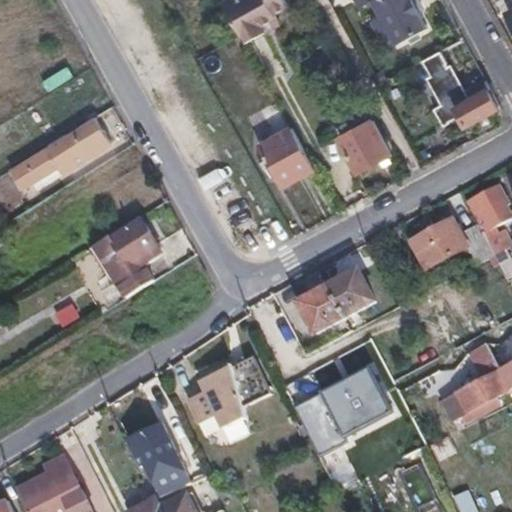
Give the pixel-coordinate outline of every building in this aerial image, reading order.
[(150,0),(103,0),(135,55),(170,35),(150,0)] [(284,0),(230,0),(222,4),(247,47),(267,35),(267,34),(264,27),(277,20),(275,16),(289,8),(284,0)] [(357,0),(361,8),(375,1),(382,16),(373,20),(382,36),(390,31),(398,46),(428,30),(420,16),(421,15),(413,0),(412,0),(411,0),(357,0)] [(264,27),(267,34),(280,26),(277,20),(264,27)] [(195,47),(209,39),(203,28),(189,35),(195,47)] [(486,91),(491,89),(486,80),(462,92),(442,53),(424,63),(430,74),(424,78),(440,110),(433,114),(439,126),(461,114),(467,125),(496,110),(486,91)] [(265,143),(288,126),(269,101),(246,119),(265,143)] [(323,113),(338,140),(342,138),(361,171),(391,155),(372,122),(354,131),(340,105),(323,113)] [(113,144),(96,117),(13,170),(24,188),(61,165),(66,173),(113,144)] [(281,188),(315,169),(303,147),(293,129),(258,148),(281,188)] [(73,184),(120,154),(113,144),(66,173),(73,184)] [(511,213),(497,186),(467,202),(480,226),(483,232),(511,215),(511,213)] [(161,248),(143,220),(113,239),(111,237),(94,247),(127,299),(155,281),(142,260),(161,248)] [(467,248),(461,236),(453,221),(414,242),(428,269),(467,248)] [(477,266),(496,256),(483,232),(480,226),(461,236),(467,248),(477,266)] [(361,274),(332,289),(348,318),(376,303),(361,274)] [(348,318),(332,289),(302,305),(317,335),(348,318)] [(74,303),(55,313),(63,328),(82,318),(74,303)] [(487,343),(473,350),(487,378),(457,393),(466,411),(510,389),(500,370),(487,343)] [(254,357),(199,383),(204,392),(188,400),(199,423),(215,416),(221,428),(245,417),(245,407),(272,394),(254,357)] [(510,389),(511,393),(511,364),(500,370),(510,389)] [(401,395),(329,432),(340,455),(349,473),(421,436),(401,395)] [(153,408),(121,420),(127,435),(159,423),(153,408)] [(193,485),(184,467),(164,426),(131,442),(144,468),(147,467),(148,467),(163,499),(167,497),(167,498),(193,485)] [(329,432),(311,442),(328,478),(336,474),(330,461),(340,455),(329,432)] [(70,511),(93,511),(64,457),(47,466),(70,511)] [(28,511),(70,511),(47,466),(46,467),(50,474),(18,491),(28,511)] [(479,511),(472,490),(455,496),(460,511),(479,511)] [(146,505),(132,511),(197,511),(188,494),(162,508),(157,499),(146,505)] [(130,511),(132,511),(146,505),(142,496),(126,504),(130,511)] [(0,511),(13,511),(9,501),(0,505),(0,511)]
